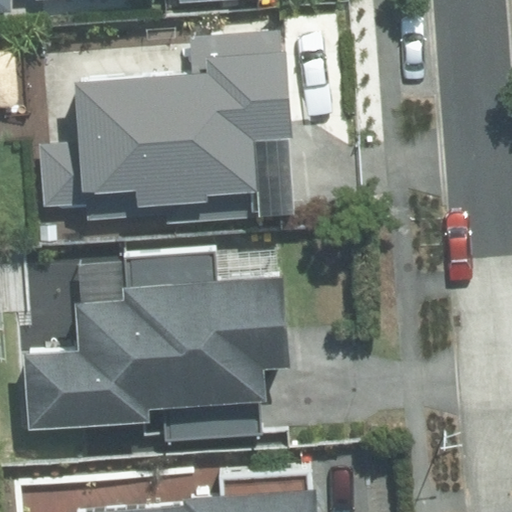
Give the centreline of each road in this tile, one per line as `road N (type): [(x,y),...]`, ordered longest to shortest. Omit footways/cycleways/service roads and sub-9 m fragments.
road 1 (residential): [(464,0),(493,369)]
road 2 (residential): [(493,369),(504,511)]
